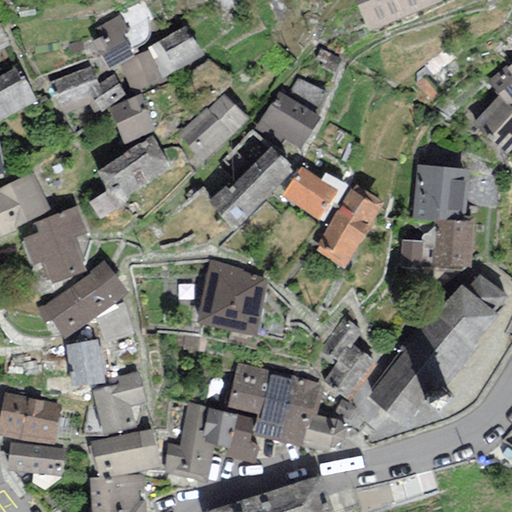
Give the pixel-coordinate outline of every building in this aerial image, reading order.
[(355,0),(369,32),(443,1),(442,0),(355,0)] [(120,16),(96,28),(100,37),(92,40),(107,70),(119,63),(134,56),(123,35),(128,32),(120,16)] [(0,50),(11,45),(0,23),(0,50)] [(185,27),(147,48),(148,51),(161,77),(164,76),(203,55),(185,27)] [(342,59),(319,49),(313,62),(336,73),(342,59)] [(148,51),(134,56),(119,63),(132,94),(166,81),(164,76),(161,77),(148,51)] [(511,60),(488,80),(499,94),(511,107),(511,60)] [(17,67),(0,76),(0,122),(36,101),(17,67)] [(90,68),(52,82),(57,96),(50,98),(56,116),(89,105),(94,113),(99,110),(100,113),(125,95),(113,74),(97,85),(90,68)] [(287,96),(277,91),(257,125),(300,150),(320,116),(315,113),(328,93),(298,77),(287,96)] [(141,94),(108,107),(124,145),(156,131),(141,94)] [(206,108),(178,133),(204,161),(231,136),(248,118),(224,94),(208,110),(206,108)] [(511,107),(499,94),(471,124),(508,154),(511,149),(511,107)] [(152,136),(97,172),(108,189),(89,202),(101,219),(125,205),(129,195),(172,167),(152,136)] [(233,231),(293,169),(269,146),(228,189),(224,185),(208,201),(212,205),(233,231)] [(470,169),(415,165),(411,217),(437,220),(465,222),(466,215),(470,169)] [(337,192),(301,167),(281,196),(317,221),(337,192)] [(33,174),(0,189),(0,237),(52,213),(33,174)] [(350,189),(317,244),(320,245),(316,252),(344,269),(349,262),(382,208),(384,203),(356,186),(353,190),(350,189)] [(34,224),(38,233),(22,240),(32,266),(40,263),(47,281),(50,279),(52,285),(87,272),(74,239),(88,234),(77,207),(34,224)] [(465,222),(437,220),(433,268),(472,269),(475,216),(466,215),(465,222)] [(422,241),(400,240),(399,268),(421,268),(422,241)] [(42,308),(65,339),(96,315),(112,304),(128,292),(106,262),(104,260),(90,270),(92,272),(42,308)] [(243,269),(208,261),(194,322),(253,336),(267,279),(242,273),(243,269)] [(405,350),(368,398),(407,427),(425,404),(440,415),(456,398),(442,388),(480,348),(475,343),(498,316),(493,311),(506,296),(480,274),(467,289),(462,285),(405,350)] [(123,302),(112,304),(96,315),(105,343),(132,333),(123,302)] [(342,318),(319,349),(336,362),(321,381),(345,399),(373,361),(351,345),(361,332),(342,318)] [(65,344),(72,386),(104,382),(102,374),(106,374),(102,346),(98,346),(97,339),(65,344)] [(321,384),(236,363),(224,412),(236,415),(254,419),(250,436),(300,449),(301,445),(326,452),(334,420),(313,415),(321,384)] [(146,401),(139,371),(119,376),(120,383),(93,390),(104,435),(135,427),(130,405),(146,401)] [(63,405),(4,393),(0,416),(0,435),(53,444),(63,405)] [(207,407),(187,403),(179,446),(166,443),(163,474),(205,483),(212,445),(203,442),(204,437),(199,436),(207,407)] [(224,412),(207,407),(199,436),(204,437),(203,442),(212,445),(227,449),(236,415),(224,412)] [(254,419),(236,415),(227,449),(225,458),(253,465),(258,446),(248,444),(250,436),(254,419)] [(99,477),(161,466),(151,429),(91,442),(99,477)] [(65,449),(10,442),(6,471),(62,478),(65,449)] [(147,511),(144,473),(89,479),(91,511),(147,511)] [(330,511),(319,476),(203,511),(330,511)]
